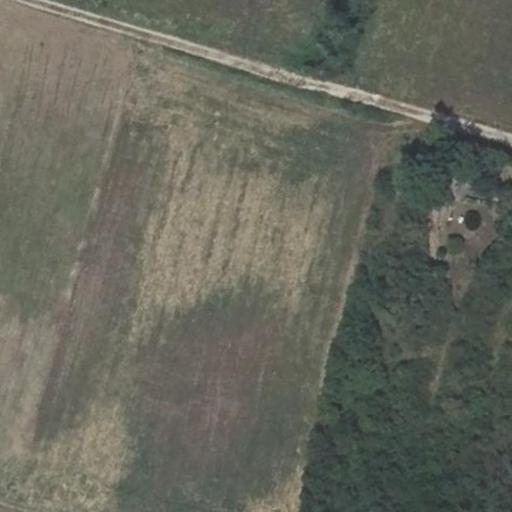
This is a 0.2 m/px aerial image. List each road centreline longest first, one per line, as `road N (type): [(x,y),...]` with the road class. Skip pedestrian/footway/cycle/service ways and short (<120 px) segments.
road 1 (track): [(511,136),(39,0)]
road 2 (track): [(0,476),(115,511)]
